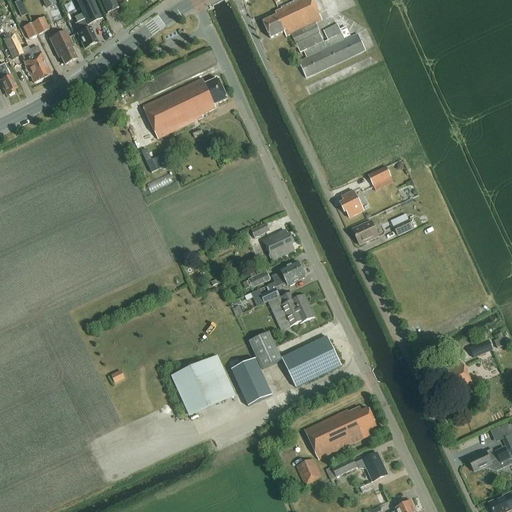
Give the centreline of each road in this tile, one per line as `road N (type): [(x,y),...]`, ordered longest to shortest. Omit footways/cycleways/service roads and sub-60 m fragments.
road 1 (residential): [(474,511),(238,0)]
road 2 (tertiary): [(432,511),(196,0)]
road 3 (track): [(362,363),(184,440),(155,417),(143,370)]
road 4 (secondary): [(0,122),(68,88),(195,0)]
